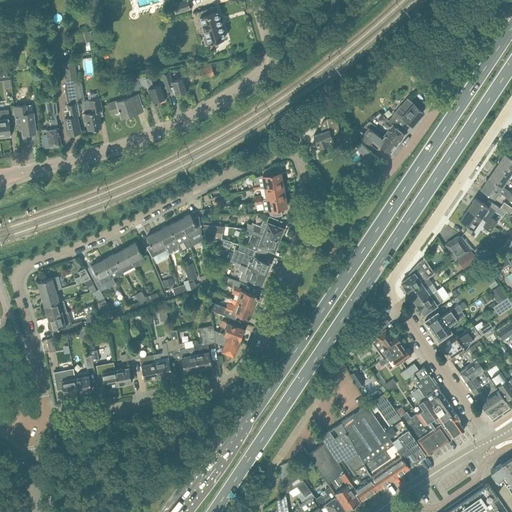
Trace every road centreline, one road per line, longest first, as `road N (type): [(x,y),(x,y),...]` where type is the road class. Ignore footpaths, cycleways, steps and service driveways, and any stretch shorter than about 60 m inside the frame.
road 1 (motorway): [(511,26),(177,511)]
road 2 (motorway): [(213,511),(511,62)]
road 3 (residential): [(48,423),(18,290),(22,269),(290,151),(328,222)]
road 4 (residential): [(490,440),(391,288),(511,103)]
road 5 (unclassified): [(48,423),(213,392),(240,377),(260,354),(300,259),(328,222)]
road 6 (residential): [(0,177),(127,141),(184,116),(256,67),(267,47),(256,0)]
road 7 (unclassified): [(328,222),(400,158),(505,0)]
road 8 (secondary): [(376,511),(490,440)]
